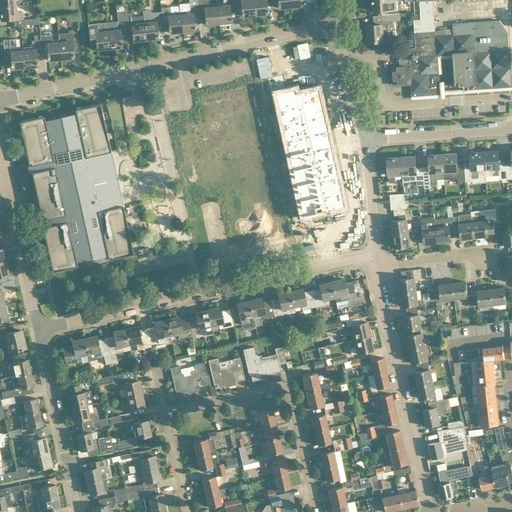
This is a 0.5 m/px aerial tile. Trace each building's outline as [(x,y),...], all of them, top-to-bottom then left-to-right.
[(197,0),(198,4),(199,12),(205,11),(206,25),(218,23),(216,3),(207,4),(206,0),(197,0)] [(222,0),(223,3),(216,3),(218,23),(231,22),(230,8),(235,8),(234,0),(222,0)] [(234,0),(235,8),(236,8),(235,3),(241,3),(242,16),(255,15),(253,0),(234,0)] [(253,0),(255,15),(267,14),(266,0),(267,0),(253,0)] [(277,0),(279,8),(291,7),(290,0),(277,0)] [(373,0),(374,11),(381,11),(382,15),(399,14),(398,1),(395,1),(395,0),(373,0)] [(420,24),(414,24),(415,32),(435,31),(434,23),(433,0),(420,1),(420,13),(414,14),(415,19),(420,19),(420,24)] [(179,4),(180,12),(182,32),(195,30),(193,17),(199,16),(199,12),(198,4),(189,5),(189,3),(179,4)] [(15,6),(0,7),(0,11),(1,20),(17,19),(17,18),(23,18),(23,12),(16,12),(15,6)] [(161,8),(161,12),(162,20),(168,19),(170,33),(182,32),(180,12),(170,13),(170,7),(161,8)] [(130,10),(124,11),(126,28),(132,28),(133,41),(146,40),(144,20),(143,20),(143,16),(133,17),(131,17),(130,10)] [(143,11),(144,20),(146,40),(158,38),(157,33),(164,32),(162,20),(161,12),(153,13),(149,10),(143,11)] [(117,21),(107,22),(109,48),(122,47),(120,33),(126,33),(126,28),(124,11),(116,12),(117,21)] [(382,24),(373,25),(368,25),(369,42),(390,41),(389,31),(393,31),(393,21),(400,20),(400,14),(399,14),(382,15),(382,24)] [(435,31),(436,36),(437,55),(455,54),(472,53),(475,88),(511,86),(508,31),(500,20),(453,23),(453,29),(444,30),(435,31)] [(107,22),(88,24),(89,43),(96,42),(97,49),(109,48),(107,22)] [(58,34),(59,39),(61,59),(73,58),(73,52),(79,51),(77,31),(75,32),(74,31),(73,30),(72,30),(71,30),(70,30),(69,30),(68,31),(68,32),(58,34)] [(411,74),(412,84),(412,95),(433,94),(437,89),(437,85),(439,85),(437,55),(436,36),(435,31),(415,32),(415,47),(421,47),(421,56),(414,56),(414,65),(418,65),(418,74),(411,74)] [(51,34),(40,35),(41,48),(47,47),(48,60),(61,59),(59,39),(51,40),(51,34)] [(32,47),(22,48),(25,67),(37,66),(36,53),(42,52),(41,48),(40,35),(34,36),(34,40),(32,41),(32,47)] [(15,39),(3,40),(5,56),(11,55),(12,69),(25,67),(22,48),(16,48),(15,39)] [(399,55),(400,66),(392,67),(394,85),(412,84),(411,74),(418,74),(418,65),(414,65),(414,56),(421,56),(421,47),(415,47),(406,48),(398,49),(398,55),(399,55)] [(472,53),(455,54),(457,83),(459,83),(459,85),(461,85),(461,87),(463,88),(464,88),(464,89),(475,88),(472,53)] [(285,75),(268,79),(275,109),(279,108),(303,215),(344,206),(318,88),(296,93),(294,87),(293,86),(292,85),(291,85),(287,86),(285,75)] [(220,147),(206,150),(204,139),(265,126),(258,93),(178,111),(185,144),(195,141),(197,152),(187,154),(206,237),(287,219),(280,187),(231,198),(220,147)] [(19,121),(22,131),(25,130),(26,135),(23,136),(26,151),(29,150),(31,155),(27,156),(29,166),(33,165),(34,171),(32,172),(43,220),(45,219),(46,226),(43,227),(53,271),(77,266),(75,257),(107,250),(108,259),(133,253),(123,205),(119,206),(107,152),(111,151),(108,138),(105,139),(103,134),(107,133),(103,118),(100,119),(99,113),(102,113),(100,103),(75,109),(77,117),(46,124),(44,116),(19,121)] [(498,150),(484,151),(485,168),(486,176),(500,175),(500,179),(507,179),(506,165),(499,165),(498,150)] [(471,167),(464,167),(465,182),(473,181),(473,177),(479,176),(478,169),(485,168),(484,151),(470,152),(471,167)] [(443,154),(444,178),(452,178),(458,178),(459,182),(465,182),(464,167),(458,168),(457,153),(443,154)] [(430,170),(423,170),(424,185),(424,188),(432,188),(431,184),(437,183),(437,179),(444,178),(443,154),(429,155),(430,170)] [(415,156),(401,157),(403,174),(403,181),(411,181),(417,181),(417,185),(424,185),(423,170),(416,171),(415,156)] [(389,182),(396,182),(395,174),(403,174),(401,157),(388,158),(389,182)] [(404,193),(390,194),(391,201),(404,200),(404,193)] [(404,200),(391,201),(391,208),(408,207),(407,200),(404,200)] [(471,214),(473,222),(474,237),(488,235),(487,233),(493,232),(491,220),(497,219),(495,207),(471,210),(471,214)] [(392,221),(394,235),(408,233),(407,219),(406,219),(405,214),(394,216),(395,221),(392,221)] [(458,216),(453,217),(456,237),(461,236),(461,239),(474,237),(473,222),(471,214),(458,216)] [(434,216),(421,218),(423,230),(422,230),(424,241),(424,244),(437,242),(434,219),(435,219),(434,216)] [(453,217),(435,219),(434,219),(437,242),(451,240),(451,238),(456,237),(453,217)] [(505,245),(508,245),(509,250),(511,249),(511,230),(503,232),(505,245)] [(408,233),(394,235),(395,248),(410,246),(408,233)] [(155,250),(153,243),(149,245),(147,247),(138,250),(139,254),(155,250)] [(180,252),(135,262),(137,273),(182,264),(180,252)] [(6,261),(0,262),(0,276),(9,274),(6,261)] [(399,280),(401,293),(416,291),(414,278),(399,280)] [(344,279),(331,282),(335,297),(337,308),(349,306),(350,308),(361,305),(360,297),(357,297),(353,281),(353,283),(345,285),(344,279)] [(466,281),(453,283),(455,298),(468,296),(469,306),(474,306),(473,295),(468,296),(466,281)] [(320,290),(312,292),(315,307),(329,304),(328,299),(335,297),(331,282),(319,284),(320,290)] [(440,288),(434,289),(436,300),(437,310),(443,310),(442,302),(446,302),(446,299),(455,298),(453,283),(439,285),(440,288)] [(504,287),(491,289),(493,304),(506,302),(511,301),(510,290),(505,291),(504,287)] [(303,288),(290,291),(294,306),(301,305),(302,310),(315,307),(312,292),(304,294),(303,288)] [(478,294),(473,295),(474,306),(480,305),(480,306),(493,304),(491,289),(478,291),(478,294)] [(279,300),(271,301),(274,316),(288,313),(287,308),(294,306),(290,291),(278,294),(279,300)] [(416,291),(401,293),(403,306),(406,306),(407,310),(418,309),(426,308),(425,302),(421,303),(421,298),(417,299),(416,291)] [(262,298),(249,300),(253,316),(260,314),(261,319),(274,316),(271,301),(263,303),(262,298)] [(238,309),(230,311),(233,326),(247,322),(245,317),(253,316),(249,300),(237,303),(238,309)] [(220,307),(208,310),(211,325),(218,324),(220,329),(233,326),(230,311),(221,313),(220,307)] [(418,309),(407,310),(408,316),(404,316),(406,330),(410,329),(420,328),(421,328),(419,314),(418,309)] [(197,319),(188,320),(192,335),(205,332),(206,335),(213,333),(211,325),(208,310),(195,313),(197,319)] [(430,316),(431,327),(440,325),(439,320),(438,315),(430,316)] [(179,316),(167,319),(170,335),(177,333),(178,338),(192,335),(188,320),(180,322),(179,316)] [(358,318),(348,320),(338,322),(338,323),(324,326),(326,332),(339,329),(340,335),(352,332),(354,339),(370,336),(367,322),(359,323),(358,318)] [(155,328),(147,330),(151,346),(151,344),(164,341),(163,336),(170,335),(167,319),(154,322),(155,328)] [(267,325),(270,336),(278,334),(276,323),(267,325)] [(138,326),(125,329),(129,344),(136,343),(138,350),(151,346),(147,330),(139,332),(138,326)] [(6,333),(5,327),(0,327),(0,337),(6,337),(10,351),(25,347),(21,330),(6,333)] [(420,328),(410,329),(411,335),(408,336),(410,349),(425,346),(422,333),(420,328)] [(114,337),(106,339),(111,362),(117,361),(115,353),(123,351),(122,346),(129,344),(125,329),(113,331),(114,337)] [(97,335),(84,338),(89,361),(97,359),(96,357),(104,355),(106,363),(111,362),(106,339),(98,341),(97,335)] [(370,336),(354,339),(356,346),(349,348),(351,354),(357,353),(373,350),(370,336)] [(73,347),(63,349),(66,364),(82,360),(82,363),(89,361),(84,338),(72,341),(73,347)] [(493,359),(504,358),(503,345),(481,348),(482,348),(483,360),(493,359)] [(425,346),(410,349),(413,362),(417,361),(418,366),(429,364),(427,359),(428,359),(425,346)] [(243,349),(246,366),(249,376),(251,375),(252,381),(263,378),(263,376),(281,371),(279,364),(286,363),(282,347),(275,348),(276,354),(262,357),(261,355),(258,355),(257,355),(256,355),(254,347),(243,349)] [(333,364),(347,361),(345,355),(331,358),(333,364)] [(369,356),(351,361),(352,366),(359,364),(360,366),(366,364),(366,363),(370,361),(370,360),(369,356)] [(208,360),(211,375),(214,385),(217,384),(218,385),(220,387),(223,386),(224,388),(237,385),(234,372),(242,370),(240,361),(239,357),(233,358),(234,363),(229,364),(228,365),(228,367),(220,369),(218,358),(208,360)] [(383,357),(370,360),(370,361),(373,374),(386,371),(383,357)] [(10,363),(13,376),(31,372),(30,371),(32,371),(31,366),(29,366),(28,359),(10,363)] [(495,371),(493,359),(483,360),(475,360),(476,361),(477,372),(477,373),(495,371)] [(323,360),(313,362),(315,368),(324,366),(323,360)] [(181,374),(179,366),(170,368),(175,392),(176,392),(178,398),(186,396),(185,392),(189,391),(189,393),(200,390),(197,379),(200,378),(200,377),(207,375),(204,362),(194,365),(196,370),(192,371),(190,373),(190,375),(184,376),(183,373),(181,374)] [(429,364),(418,366),(419,371),(415,372),(418,385),(433,382),(430,369),(429,364)] [(135,371),(125,373),(99,378),(101,385),(114,382),(122,388),(124,387),(126,397),(142,393),(139,380),(137,380),(135,371)] [(389,386),(386,371),(373,374),(376,389),(389,386)] [(473,386),(477,385),(477,384),(495,382),(495,383),(496,383),(495,371),(477,373),(477,372),(472,373),(473,386)] [(1,392),(3,399),(14,396),(14,397),(23,395),(21,388),(34,386),(31,372),(13,376),(14,382),(13,383),(15,389),(1,392)] [(302,375),(306,392),(320,389),(316,372),(302,375)] [(433,382),(418,385),(421,398),(424,398),(425,403),(428,402),(436,401),(435,395),(436,395),(433,382)] [(477,384),(477,385),(478,395),(496,393),(495,383),(495,382),(477,384)] [(71,394),(69,395),(71,408),(87,405),(93,404),(90,390),(80,392),(79,385),(69,387),(71,394)] [(320,389),(306,392),(310,409),(324,406),(320,389)] [(142,393),(126,397),(129,410),(145,406),(142,393)] [(391,393),(381,396),(378,396),(381,411),(394,408),(391,393)] [(496,393),(478,395),(479,405),(497,403),(496,393)] [(1,399),(2,405),(15,402),(14,397),(14,396),(3,399),(1,399)] [(17,402),(20,415),(39,411),(36,398),(24,401),(17,402)] [(436,401),(428,402),(430,408),(423,410),(427,426),(440,423),(438,414),(452,411),(449,398),(437,400),(436,401)] [(498,413),(497,403),(479,405),(477,405),(478,415),(498,413)] [(87,405),(71,408),(74,421),(81,420),(83,430),(89,428),(107,425),(107,424),(106,418),(99,420),(98,415),(93,416),(92,412),(89,413),(87,405)] [(394,408),(381,411),(385,425),(397,422),(394,408)] [(260,412),(262,422),(263,426),(276,423),(272,409),(260,412)] [(3,411),(5,419),(12,417),(12,416),(10,417),(9,410),(3,411)] [(39,411),(20,415),(23,428),(30,427),(42,425),(39,411)] [(498,413),(478,415),(479,426),(499,424),(498,413)] [(311,417),(315,431),(327,428),(324,414),(311,417)] [(119,415),(106,418),(107,424),(120,421),(119,415)] [(148,420),(134,423),(133,418),(125,420),(127,429),(130,431),(135,430),(137,438),(151,435),(148,420)] [(448,423),(449,428),(449,429),(464,426),(463,420),(448,423)] [(276,423),(263,426),(266,441),(279,438),(276,423)] [(438,431),(440,442),(429,444),(432,458),(452,454),(450,445),(466,441),(464,433),(466,432),(464,426),(449,429),(449,428),(438,431)] [(503,426),(494,428),(499,451),(508,449),(503,426)] [(9,437),(22,435),(23,435),(21,428),(8,430),(9,437)] [(81,430),(82,434),(77,435),(80,450),(86,449),(87,454),(113,449),(111,442),(110,436),(92,440),(89,428),(83,430),(81,430)] [(217,432),(218,440),(224,439),(223,435),(235,432),(234,428),(217,432)] [(327,428),(315,431),(318,445),(331,442),(327,428)] [(385,433),(389,450),(403,447),(399,430),(385,433)] [(193,441),(197,455),(216,451),(213,438),(217,437),(215,432),(208,433),(209,439),(206,440),(206,438),(193,441)] [(240,432),(235,433),(238,446),(244,445),(240,432)] [(367,432),(358,434),(358,435),(360,442),(368,441),(368,440),(368,438),(367,433),(367,432)] [(23,435),(22,435),(25,448),(30,447),(32,454),(48,451),(45,437),(34,439),(33,433),(23,435)] [(350,436),(332,440),(333,446),(356,441),(356,440),(351,441),(350,436)] [(0,460),(2,460),(0,452),(0,447),(4,446),(4,448),(7,448),(9,449),(11,448),(9,438),(0,439),(0,460)] [(135,438),(117,441),(119,447),(136,444),(135,438)] [(279,438),(266,441),(269,455),(282,452),(279,438)] [(356,441),(333,446),(335,451),(357,446),(356,441)] [(243,446),(238,447),(242,465),(257,461),(256,461),(255,457),(249,459),(245,445),(243,446)] [(403,447),(389,450),(393,467),(407,463),(403,447)] [(467,448),(469,455),(470,464),(473,475),(479,473),(480,477),(479,477),(482,490),(496,486),(493,474),(486,476),(484,467),(478,469),(474,447),(467,448)] [(320,453),(323,467),(336,464),(332,450),(320,453)] [(33,462),(28,463),(29,470),(51,465),(48,451),(32,454),(33,462)] [(143,470),(143,471),(157,467),(155,455),(140,458),(139,451),(118,456),(119,462),(133,459),(136,472),(143,470)] [(216,451),(197,455),(200,470),(213,467),(212,466),(215,466),(216,470),(233,467),(237,465),(235,457),(225,459),(226,462),(219,464),(216,451)] [(85,470),(87,482),(101,479),(106,478),(105,472),(108,472),(106,465),(113,464),(112,457),(89,462),(91,469),(85,470)] [(267,459),(257,461),(258,467),(269,464),(267,459)] [(284,459),(274,461),(271,462),(274,476),(287,473),(284,459)] [(2,460),(0,460),(0,480),(18,477),(16,470),(4,473),(2,460)] [(511,468),(510,462),(492,466),(493,474),(496,486),(497,486),(497,488),(503,487),(502,485),(510,483),(509,482),(511,480),(511,468)] [(437,465),(438,471),(447,470),(445,463),(437,465)] [(336,464),(323,467),(326,482),(339,479),(336,464)] [(375,469),(376,474),(391,470),(390,465),(375,469)] [(16,468),(16,470),(18,477),(28,475),(26,466),(16,468)] [(394,477),(405,474),(407,482),(413,481),(411,473),(409,466),(393,470),(394,477)] [(453,496),(450,481),(471,476),(469,466),(450,470),(438,472),(441,484),(438,485),(441,499),(453,496)] [(157,467),(143,471),(145,482),(160,479),(157,467)] [(202,479),(205,493),(224,489),(221,474),(234,471),(233,467),(216,470),(218,476),(215,477),(215,476),(212,477),(202,479)] [(287,473),(274,476),(278,491),(290,488),(287,473)] [(376,475),(369,477),(371,486),(372,490),(385,487),(383,479),(377,480),(376,475)] [(369,477),(366,478),(366,477),(352,480),(352,483),(360,481),(361,488),(371,486),(369,477)] [(101,479),(87,482),(90,494),(104,491),(101,479)] [(32,482),(21,484),(22,491),(33,488),(32,482)] [(143,483),(124,487),(126,493),(144,490),(143,483)] [(21,484),(9,487),(11,493),(22,491),(21,484)] [(35,493),(37,501),(58,497),(55,484),(41,488),(41,491),(35,493)] [(328,489),(332,506),(346,503),(342,486),(328,489)] [(224,489),(205,493),(209,507),(213,506),(221,505),(221,502),(220,498),(222,497),(224,496),(225,495),(225,494),(224,489)] [(144,490),(126,493),(127,499),(145,495),(144,490)] [(415,490),(398,494),(401,508),(418,504),(415,490)] [(290,492),(269,496),(270,502),(291,498),(290,492)] [(93,508),(93,511),(107,511),(107,507),(113,506),(116,502),(127,499),(126,493),(121,494),(98,499),(100,506),(93,508)] [(148,496),(151,508),(165,505),(163,493),(148,496)] [(0,496),(0,508),(12,506),(9,494),(0,496)] [(381,498),(382,502),(385,511),(401,508),(398,494),(381,498)] [(58,497),(37,501),(38,507),(37,508),(38,511),(56,511),(56,509),(60,509),(58,497)] [(240,497),(223,501),(225,509),(242,504),(240,497)] [(366,499),(367,505),(368,511),(376,511),(373,497),(366,499)] [(346,503),(332,506),(333,511),(347,511),(347,510),(346,503)]
